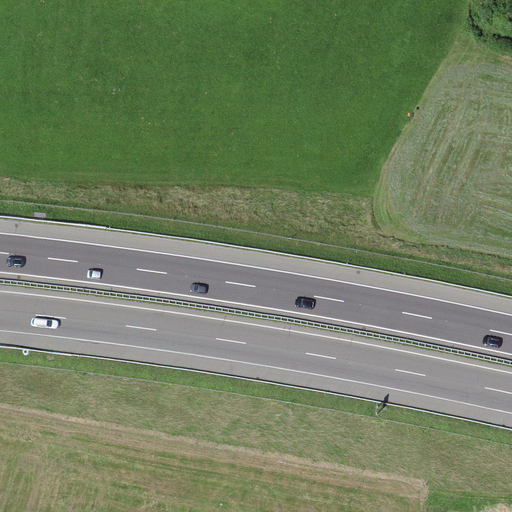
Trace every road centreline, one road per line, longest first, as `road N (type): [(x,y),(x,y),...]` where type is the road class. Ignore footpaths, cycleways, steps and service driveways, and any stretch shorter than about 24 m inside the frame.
road 1 (motorway): [(0,312),(328,357),(511,395)]
road 2 (motorway): [(511,335),(225,281),(0,253)]
